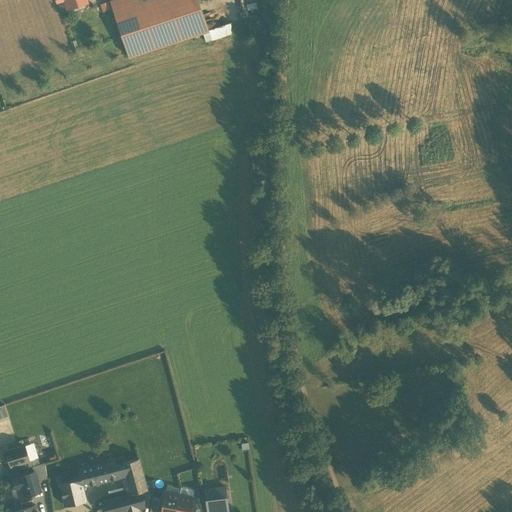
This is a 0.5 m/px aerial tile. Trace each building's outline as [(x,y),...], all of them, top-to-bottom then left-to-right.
[(113,10),(133,3),(132,0),(112,0),(110,1),(113,10)] [(143,0),(133,3),(113,10),(129,58),(209,31),(198,0),(143,0)] [(258,0),(248,0),(251,9),(260,7),(258,0)] [(103,11),(112,9),(110,1),(101,4),(103,11)] [(85,2),(73,6),(74,11),(86,7),(85,2)] [(4,404),(0,405),(0,410),(3,418),(8,416),(4,404)] [(34,443),(25,445),(30,461),(38,458),(34,443)] [(6,451),(11,467),(21,463),(30,461),(25,445),(6,451)] [(56,451),(47,454),(49,461),(58,458),(56,451)] [(23,469),(32,466),(40,464),(38,458),(30,461),(21,463),(23,469)] [(104,463),(108,480),(125,475),(122,463),(123,462),(122,458),(104,463)] [(126,478),(130,494),(141,491),(147,489),(139,458),(123,462),(122,463),(125,475),(126,478)] [(45,463),(40,464),(32,466),(34,472),(35,472),(37,481),(47,478),(45,463)] [(108,480),(104,463),(78,470),(80,478),(59,484),(65,506),(86,500),(83,487),(108,480)] [(21,487),(24,496),(40,491),(37,481),(35,472),(34,472),(14,478),(17,489),(21,487)] [(167,485),(165,493),(179,496),(181,488),(167,485)] [(228,511),(225,486),(205,489),(208,511),(228,511)] [(21,487),(17,489),(12,490),(15,499),(24,496),(21,487)] [(181,488),(179,496),(193,498),(195,489),(181,487),(181,488)] [(139,511),(138,507),(144,506),(141,493),(124,498),(123,496),(102,501),(105,511),(121,511),(127,511),(126,511),(139,511)] [(176,511),(179,496),(165,493),(163,506),(161,506),(160,511),(176,511)] [(193,498),(179,496),(176,511),(192,511),(191,511),(193,498)] [(156,511),(159,499),(152,498),(150,511),(151,511),(156,511)] [(21,503),(22,509),(34,505),(32,500),(21,503)]
